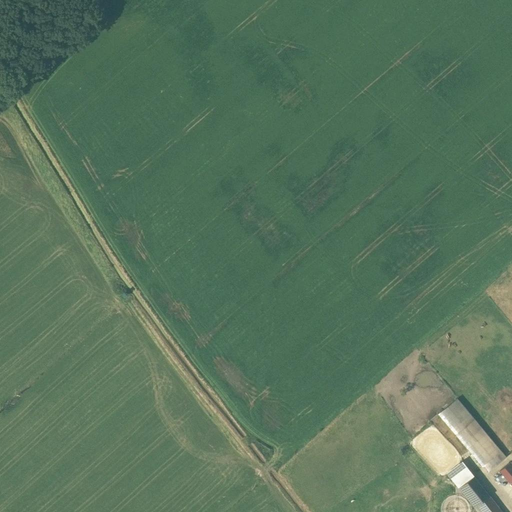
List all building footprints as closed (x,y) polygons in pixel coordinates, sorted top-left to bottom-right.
[(457,399),(439,414),(488,472),(506,457),(457,399)] [(496,440),(504,434),(493,420),(486,426),(496,440)] [(511,463),(510,462),(500,470),(511,484),(511,463)] [(460,488),(474,506),(489,496),(473,476),(460,488)] [(474,506),(478,511),(494,511),(499,508),(489,496),(474,506)]
